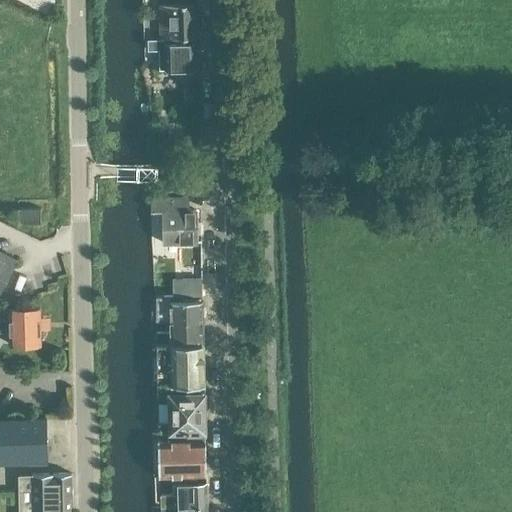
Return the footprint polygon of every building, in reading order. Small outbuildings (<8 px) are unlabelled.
[(165,38),(196,38),(195,3),(161,4),(161,38),(165,38)] [(166,70),(196,70),(196,42),(165,42),(166,70)] [(165,131),(175,130),(174,121),(165,122),(165,131)] [(180,210),(179,198),(152,199),(152,211),(165,211),(166,243),(192,242),(192,255),(199,255),(199,242),(202,242),(201,210),(180,210)] [(19,222),(41,222),(41,207),(19,208),(19,222)] [(0,291),(14,265),(18,257),(0,247),(0,291)] [(172,298),(200,297),(200,279),(171,280),(172,298)] [(171,301),(171,296),(157,297),(158,321),(170,320),(203,320),(203,300),(171,301)] [(41,343),(40,308),(9,308),(10,319),(0,319),(0,331),(10,331),(10,344),(41,343)] [(158,343),(204,342),(203,320),(170,320),(171,333),(157,333),(158,343)] [(158,384),(204,383),(204,342),(158,343),(158,384)] [(206,440),(205,398),(204,383),(158,384),(159,402),(170,402),(172,440),(206,440)] [(0,417),(0,461),(47,461),(46,417),(0,417)] [(160,476),(206,475),(206,440),(172,440),(159,441),(160,476)] [(71,511),(71,473),(32,473),(32,475),(19,475),(19,511),(71,511)] [(162,508),(208,507),(207,483),(177,484),(178,495),(162,496),(162,508)]
